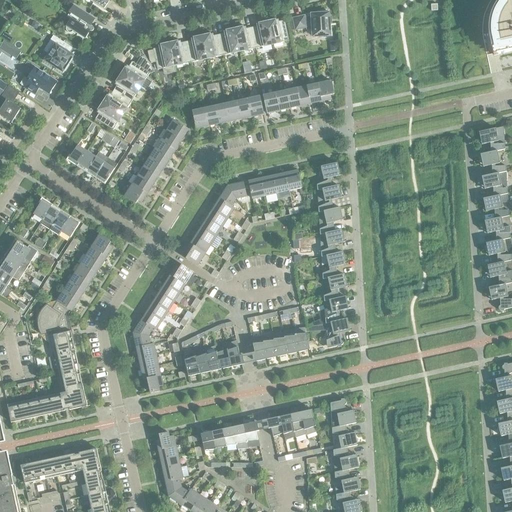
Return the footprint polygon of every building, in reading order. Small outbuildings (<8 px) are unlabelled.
[(91,0),(91,1),(104,9),(107,4),(108,2),(109,0),(108,0),(91,0)] [(511,0),(492,0),(491,3),(487,11),(484,20),(483,29),(483,38),(485,47),(487,55),(492,54),(493,54),(511,50),(511,0)] [(73,32),(73,31),(85,38),(90,31),(88,30),(95,19),(74,6),(67,16),(71,19),(67,26),(66,27),(66,28),(66,29),(66,30),(66,31),(67,31),(67,32),(68,32),(68,33),(69,33),(70,33),(71,33),(72,32),(73,32)] [(313,36),(330,35),(329,13),(328,13),(327,11),(322,12),(322,13),(311,14),(311,16),(305,17),(304,16),(293,18),(295,30),(306,27),(307,29),(312,29),(313,36)] [(278,19),(267,22),(272,45),(289,41),(284,20),(278,21),(278,19)] [(257,26),(251,27),(256,48),(272,45),(267,22),(256,24),(257,26)] [(245,27),(235,29),(239,52),(256,48),(251,27),(246,29),(245,27)] [(219,35),(223,55),(239,52),(235,29),(224,31),(224,33),(219,35)] [(4,33),(1,37),(8,42),(9,43),(12,38),(4,33)] [(202,36),(207,59),(223,55),(219,35),(213,36),(213,34),(202,36)] [(68,62),(72,56),(68,53),(72,48),(53,36),(44,50),(50,54),(46,60),(55,66),(54,67),(63,72),(69,63),(68,62)] [(191,40),(186,42),(191,62),(207,59),(202,36),(191,39),(191,40)] [(180,41),(169,43),(174,66),(191,62),(186,42),(181,43),(180,41)] [(176,71),(174,66),(169,43),(158,46),(159,48),(153,49),(153,50),(148,51),(150,60),(151,63),(156,62),(157,70),(163,68),(165,74),(176,71)] [(127,66),(121,75),(140,87),(140,88),(145,91),(152,81),(147,78),(150,73),(132,62),(129,67),(127,66)] [(245,73),(251,72),(249,63),(243,64),(245,73)] [(49,94),(57,82),(35,68),(28,79),(24,77),(20,84),(25,87),(35,94),(39,87),(49,94)] [(117,85),(114,90),(131,101),(140,88),(140,87),(121,75),(115,84),(117,85)] [(318,84),(322,101),(331,99),(330,95),(334,94),(333,90),(334,90),(333,81),(331,82),(331,81),(318,84)] [(307,86),(311,104),(322,101),(318,84),(307,86)] [(297,88),(301,106),(311,104),(307,86),(297,88)] [(286,91),(290,108),(301,106),(297,88),(286,91)] [(109,94),(103,103),(122,116),(131,101),(114,90),(111,95),(109,94)] [(276,93),(279,111),(290,108),(286,91),(276,93)] [(0,115),(12,123),(21,109),(12,103),(15,98),(5,92),(0,99),(0,115)] [(267,113),(279,111),(276,93),(263,96),(267,113)] [(260,96),(247,99),(251,117),(264,114),(260,96)] [(237,102),(240,119),(251,117),(247,99),(237,102)] [(226,104),(230,122),(240,119),(237,102),(226,104)] [(122,116),(103,103),(97,112),(99,113),(95,119),(113,130),(122,116)] [(162,104),(158,110),(163,112),(167,107),(162,104)] [(216,106),(219,124),(230,122),(226,104),(216,106)] [(205,108),(209,126),(219,124),(216,106),(205,108)] [(209,126),(205,108),(192,111),(196,129),(209,126)] [(162,112),(157,109),(153,114),(159,117),(162,112)] [(167,130),(182,140),(189,130),(173,120),(167,130)] [(95,126),(94,125),(92,124),(92,123),(87,130),(91,132),(95,126)] [(490,143),(491,152),(493,152),(497,151),(505,149),(504,144),(504,127),(496,129),(496,128),(479,132),(482,145),(490,143)] [(161,139),(176,149),(182,140),(167,130),(161,139)] [(155,149),(170,158),(176,149),(161,139),(155,149)] [(77,167),(87,151),(77,145),(71,155),(70,155),(66,160),(77,167)] [(149,158),(164,167),(170,158),(155,149),(149,158)] [(77,167),(86,172),(96,157),(87,151),(77,167)] [(493,152),(491,152),(481,154),(483,167),(492,165),(492,174),(495,174),(498,173),(506,172),(506,166),(494,167),(494,165),(500,163),(497,151),(493,152)] [(105,163),(109,158),(99,152),(96,157),(86,172),(95,178),(105,163)] [(143,167),(158,176),(164,167),(149,158),(143,167)] [(114,169),(105,163),(95,178),(105,184),(114,169)] [(317,185),(317,190),(322,189),(329,188),(331,187),(331,178),(340,176),(337,163),(321,167),(323,179),(328,178),(328,180),(317,185)] [(137,176),(153,186),(158,176),(143,167),(137,176)] [(285,173),(289,191),(302,188),(298,170),(285,173)] [(507,180),(506,172),(498,173),(495,174),(492,174),(482,177),(485,189),(493,187),(493,197),(496,196),(500,195),(500,196),(508,194),(507,188),(506,181),(507,180)] [(285,173),(273,176),(277,193),(278,199),(290,197),(289,191),(285,173)] [(132,185),(147,195),(153,186),(137,176),(132,185)] [(261,178),(265,196),(277,193),(273,176),(261,178)] [(265,196),(261,178),(249,181),(252,199),(265,196)] [(116,184),(110,181),(107,186),(112,189),(116,184)] [(243,182),(227,186),(236,199),(246,197),(243,182)] [(147,195),(132,185),(124,196),(135,204),(138,200),(142,203),(147,195)] [(338,185),(331,187),(329,188),(322,189),(317,190),(319,213),(324,212),(323,211),(330,210),(332,209),(332,200),(341,198),(338,185)] [(219,199),(231,207),(231,206),(236,199),(227,186),(219,199)] [(508,202),(508,194),(500,196),(500,195),(496,196),(493,197),(483,199),(486,211),(494,210),(495,219),(497,218),(497,219),(501,218),(509,216),(509,210),(497,211),(497,209),(502,208),(501,203),(508,202)] [(34,214),(43,220),(53,205),(42,198),(39,203),(40,204),(34,214)] [(228,218),(235,208),(231,206),(231,207),(219,199),(213,208),(228,218)] [(43,220),(40,224),(49,230),(62,210),(53,205),(43,220)] [(207,217),(223,227),(228,218),(213,208),(207,217)] [(340,208),(332,209),(330,210),(323,211),(324,212),(319,213),(320,235),(325,234),(332,232),(334,231),(333,222),(343,220),(340,208)] [(59,236),(61,232),(61,231),(71,216),(62,210),(49,230),(59,236)] [(80,222),(71,216),(61,231),(61,232),(71,237),(80,222)] [(497,218),(495,219),(485,221),(488,234),(496,232),(496,241),(499,241),(502,240),(503,240),(510,238),(510,233),(511,232),(511,230),(509,216),(501,218),(497,219),(497,218)] [(202,226),(217,236),(223,227),(207,217),(202,226)] [(85,232),(88,227),(83,224),(80,229),(85,232)] [(196,235),(211,245),(217,236),(202,226),(196,235)] [(28,232),(24,229),(20,236),(24,238),(28,232)] [(341,230),(334,231),(332,232),(325,234),(320,235),(321,257),(326,256),(333,254),(335,254),(335,244),(344,242),(341,230)] [(99,234),(92,246),(107,256),(112,248),(108,245),(111,242),(99,234)] [(190,244),(205,254),(211,245),(196,235),(190,244)] [(499,241),(496,241),(486,243),(489,256),(497,254),(498,263),(500,263),(504,262),(510,261),(511,261),(510,238),(503,240),(502,240),(499,241)] [(15,240),(9,249),(24,259),(30,249),(15,240)] [(198,266),(205,254),(190,244),(185,253),(189,255),(186,259),(198,266)] [(86,255),(101,265),(107,256),(92,246),(86,255)] [(3,258),(25,272),(30,263),(24,259),(9,249),(3,258)] [(342,252),(335,254),(333,254),(326,256),(321,257),(322,266),(328,263),(329,268),(334,267),(334,269),(322,274),(323,279),(328,278),(334,277),(334,276),(337,276),(336,267),(345,265),(342,252)] [(80,264),(96,274),(101,265),(86,255),(80,264)] [(51,268),(53,264),(55,262),(45,256),(41,262),(51,268)] [(0,263),(0,268),(19,281),(25,272),(3,258),(0,263)] [(511,271),(510,261),(504,262),(500,263),(498,263),(488,265),(490,275),(498,274),(498,276),(501,276),(501,285),(505,284),(505,285),(511,283),(511,271)] [(75,273),(90,283),(96,274),(80,264),(75,273)] [(176,266),(171,274),(186,284),(193,273),(182,265),(180,269),(176,266)] [(0,281),(7,286),(12,277),(18,281),(19,281),(0,268),(0,281)] [(47,273),(44,271),(40,269),(38,273),(45,277),(47,273)] [(216,278),(219,273),(214,270),(211,274),(216,278)] [(69,282),(84,292),(90,283),(75,273),(69,282)] [(165,283),(180,293),(186,284),(171,274),(165,283)] [(344,274),(337,276),(334,276),(334,277),(328,278),(330,290),(335,289),(335,291),(324,296),(324,302),(329,300),(336,299),(338,298),(338,289),(347,287),(344,274)] [(41,283),(38,280),(34,278),(32,282),(36,284),(39,286),(41,283)] [(209,289),(212,284),(207,281),(204,286),(209,289)] [(63,291),(78,301),(84,292),(69,282),(63,291)] [(159,293),(174,302),(180,293),(165,283),(159,293)] [(501,285),(489,288),(492,300),(500,298),(500,306),(499,306),(499,307),(498,307),(498,308),(498,309),(499,309),(499,310),(500,310),(501,310),(507,309),(507,307),(511,305),(511,299),(502,300),(502,298),(508,297),(507,292),(511,291),(511,283),(505,285),(505,284),(501,285)] [(57,301),(71,310),(72,311),(78,301),(63,291),(57,301)] [(32,297),(29,295),(25,292),(23,296),(30,301),(32,297)] [(153,302),(168,311),(174,302),(159,293),(153,302)] [(345,297),(338,298),(336,299),(329,300),(324,302),(325,310),(318,312),(323,324),(325,324),(330,323),(330,322),(337,321),(339,320),(339,311),(348,309),(345,297)] [(48,336),(69,331),(66,317),(71,310),(57,301),(52,308),(48,306),(48,305),(45,307),(43,309),(41,312),(39,315),(39,318),(38,322),(38,325),(39,329),(40,332),(42,335),(42,334),(47,333),(48,336)] [(26,306),(23,304),(19,302),(17,306),(21,308),(24,310),(26,306)] [(147,311),(163,320),(168,311),(153,302),(147,311)] [(141,320),(157,329),(163,320),(147,311),(141,320)] [(330,323),(325,324),(326,340),(327,346),(335,344),(335,347),(341,345),(342,345),(343,344),(343,343),(343,342),(342,341),(341,341),(340,333),(349,331),(347,319),(339,320),(337,321),(330,322),(330,323)] [(133,333),(148,336),(153,328),(156,330),(157,329),(141,320),(133,333)] [(305,328),(294,329),(299,352),(310,350),(306,332),(305,328)] [(283,331),(289,354),(299,352),(294,329),(293,329),(294,330),(283,331)] [(71,331),(69,331),(48,336),(52,358),(49,359),(52,369),(57,368),(63,393),(7,405),(11,423),(65,411),(65,410),(69,409),(70,410),(72,409),(90,405),(89,400),(86,400),(71,331)] [(273,333),(278,357),(289,354),(283,331),(283,332),(273,333)] [(136,348),(154,345),(154,344),(150,345),(148,336),(133,333),(136,348)] [(267,359),(278,357),(273,333),(272,335),(262,336),(267,359)] [(267,359),(262,336),(262,337),(251,338),(255,352),(252,353),(254,361),(256,360),(256,361),(267,359)] [(242,363),(244,363),(242,355),(240,356),(236,341),(227,345),(228,349),(227,349),(231,367),(242,365),(242,363)] [(139,359),(156,355),(154,345),(136,348),(139,359)] [(217,353),(216,346),(205,349),(206,354),(210,372),(220,369),(217,353)] [(227,349),(217,353),(220,369),(231,367),(227,349)] [(199,374),(196,358),(196,357),(196,356),(195,356),(195,354),(194,352),(184,356),(188,376),(199,374)] [(196,358),(199,374),(210,372),(206,354),(196,357),(196,358)] [(139,359),(141,370),(159,366),(156,355),(139,359)] [(498,392),(506,390),(508,390),(511,388),(511,376),(507,377),(507,375),(511,372),(511,366),(510,366),(510,364),(504,365),(503,366),(502,366),(502,367),(502,368),(503,369),(503,370),(504,370),(505,370),(505,377),(496,379),(498,392)] [(141,370),(143,380),(161,376),(159,366),(141,370)] [(161,376),(143,380),(145,390),(150,389),(151,393),(160,391),(159,387),(163,386),(161,376)] [(506,390),(506,399),(497,402),(500,414),(507,412),(509,412),(511,411),(511,388),(508,390),(506,390)] [(338,402),(338,404),(330,406),(332,428),(340,426),(340,427),(343,426),(344,426),(346,425),(356,423),(353,411),(345,412),(345,405),(345,404),(346,404),(347,403),(347,402),(346,402),(346,401),(345,400),(344,400),(338,402)] [(317,432),(312,410),(301,412),(306,434),(305,434),(317,432)] [(507,412),(507,422),(498,424),(501,436),(509,435),(511,434),(511,433),(511,411),(509,412),(507,412)] [(296,438),(305,434),(306,434),(301,412),(291,414),(294,431),(296,438)] [(291,414),(280,417),(284,434),(294,431),(291,414)] [(283,435),(284,434),(280,417),(269,419),(269,420),(267,421),(268,429),(271,428),(273,437),(283,435)] [(243,425),(249,449),(250,449),(250,448),(252,448),(260,447),(256,431),(259,431),(257,423),(255,424),(255,422),(243,425)] [(233,427),(237,445),(239,451),(240,451),(240,450),(242,450),(249,449),(243,425),(233,427)] [(345,448),(347,447),(357,445),(355,433),(346,435),(346,425),(344,426),(343,426),(340,427),(340,426),(332,428),(332,434),(338,433),(338,436),(341,448),(341,449),(345,448)] [(237,445),(233,427),(222,429),(226,446),(237,445)] [(227,447),(226,446),(222,429),(212,432),(216,449),(216,454),(221,453),(220,448),(227,447)] [(204,450),(216,449),(212,432),(201,434),(204,450)] [(156,440),(158,449),(176,446),(174,436),(170,437),(169,433),(159,434),(160,439),(156,440)] [(511,434),(509,435),(509,444),(500,446),(502,459),(511,456),(511,433),(511,434)] [(158,449),(161,460),(178,456),(176,446),(158,449)] [(348,457),(347,447),(345,448),(341,449),(341,448),(333,450),(335,472),(342,471),(346,470),(349,470),(359,468),(356,455),(348,457)] [(74,454),(21,466),(25,483),(83,471),(86,483),(103,479),(98,455),(101,454),(100,448),(79,453),(79,454),(75,455),(74,454)] [(161,460),(163,471),(181,467),(178,456),(161,460)] [(504,481),(511,479),(511,456),(511,457),(511,465),(510,466),(510,469),(502,471),(504,481)] [(14,485),(9,462),(0,463),(0,511),(20,511),(15,485),(14,485)] [(179,478),(179,479),(183,478),(181,467),(163,471),(165,481),(179,478)] [(349,479),(349,470),(346,470),(342,471),(335,472),(335,478),(347,477),(347,479),(341,481),(342,486),(335,486),(336,495),(344,493),(348,492),(350,492),(360,490),(357,477),(349,479)] [(181,488),(179,479),(179,478),(165,481),(169,496),(181,488)] [(106,491),(103,479),(86,483),(88,495),(106,491)] [(511,479),(511,488),(502,490),(505,503),(511,501),(511,479)] [(169,496),(182,505),(189,493),(189,492),(181,488),(169,496)] [(191,511),(200,495),(191,489),(189,492),(189,493),(182,505),(191,511)] [(106,491),(88,495),(91,507),(108,503),(106,491)] [(351,501),(350,492),(348,492),(344,493),(336,495),(336,500),(348,500),(348,502),(342,503),(344,511),(361,511),(359,499),(351,501)] [(191,511),(192,511),(202,511),(210,501),(200,495),(191,511)] [(202,511),(215,511),(219,507),(210,501),(202,511)] [(110,511),(108,503),(91,507),(92,511),(110,511)]
